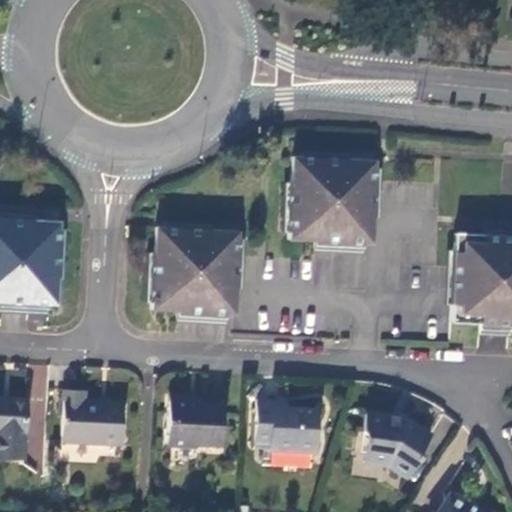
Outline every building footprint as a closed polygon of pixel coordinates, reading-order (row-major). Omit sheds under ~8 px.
[(328,160),(291,158),(287,240),(314,241),(314,254),(338,254),(338,242),(369,244),(373,162),(328,160)] [(14,221),(0,219),(0,313),(26,315),(25,323),(44,323),(46,304),(54,305),(58,222),(14,221)] [(193,230),(154,228),(150,310),(177,312),(177,323),(206,325),(206,313),(233,315),(237,232),(193,230)] [(511,237),(504,238),(454,235),(450,322),(492,325),(511,325),(511,237)] [(62,442),(121,444),(123,403),(84,401),(84,392),(64,391),(62,442)] [(25,400),(0,398),(0,457),(23,459),(25,400)] [(316,454),(318,410),(271,408),(271,402),(256,401),(254,444),(269,445),(270,451),(316,454)] [(223,405),(168,402),(166,440),(221,442),(223,405)] [(404,419),(365,414),(363,432),(366,436),(363,460),(387,464),(408,477),(422,454),(419,452),(430,435),(404,419)] [(437,511),(477,511),(465,503),(463,505),(449,495),(437,511)]
